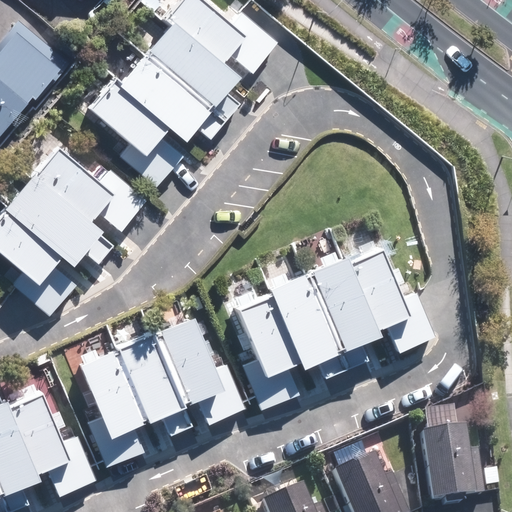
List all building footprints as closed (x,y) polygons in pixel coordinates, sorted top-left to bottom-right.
[(187,152),(168,136),(177,125),(192,138),(200,128),(213,139),(244,100),(234,91),(280,42),(239,7),(233,13),(218,0),(183,0),(173,10),(179,17),(125,77),(119,72),(89,107),(130,144),(119,158),(157,187),(187,152)] [(0,136),(71,61),(24,17),(0,42),(0,136)] [(13,285),(50,316),(83,279),(73,270),(87,254),(101,265),(119,245),(107,234),(112,226),(122,232),(149,196),(112,165),(105,174),(65,140),(0,216),(0,245),(26,269),(13,285)] [(376,361),(369,343),(391,333),(398,352),(440,335),(420,286),(409,290),(385,235),(275,281),(280,290),(234,308),(256,357),(245,363),(263,407),(305,390),(297,372),(320,363),(328,381),(376,361)] [(195,424),(187,406),(199,401),(209,423),(249,405),(230,363),(224,365),(200,312),(82,364),(105,415),(88,422),(108,468),(151,449),(140,425),(160,416),(169,436),(195,424)] [(0,511),(12,511),(35,503),(28,484),(54,473),(62,492),(97,478),(78,431),(72,433),(49,382),(13,399),(10,392),(0,395),(0,511)] [(476,416),(423,422),(432,499),(484,494),(476,416)] [(337,472),(334,474),(349,511),(404,511),(390,474),(380,477),(366,442),(331,456),(337,472)] [(317,511),(307,484),(263,501),(267,511),(317,511)]
